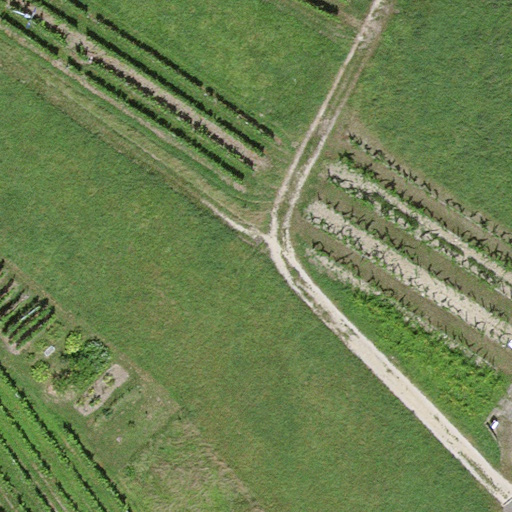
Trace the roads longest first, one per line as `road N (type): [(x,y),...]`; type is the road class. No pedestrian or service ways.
road 1 (track): [(285,260),(0,69)]
road 2 (track): [(511,493),(285,260)]
road 3 (track): [(285,260),(279,220),(383,0)]
